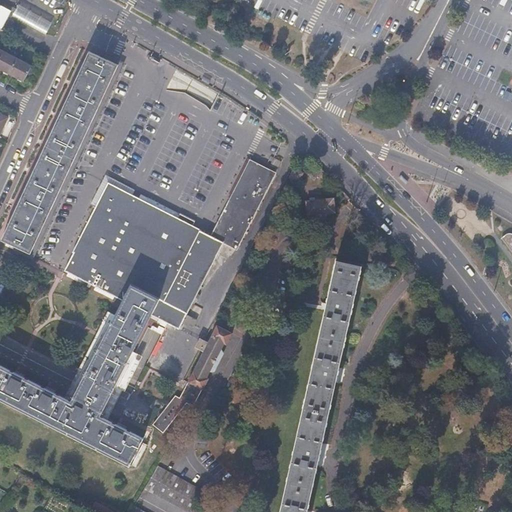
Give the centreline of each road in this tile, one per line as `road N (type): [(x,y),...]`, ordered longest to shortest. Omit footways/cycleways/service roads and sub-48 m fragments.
road 1 (primary): [(92,1),(273,108),(326,148),(383,214)]
road 2 (primary): [(511,330),(415,211),(331,128)]
road 3 (primary): [(331,128),(286,86),(139,0)]
road 4 (primary): [(383,214),(511,376)]
road 5 (residential): [(92,1),(0,183)]
road 6 (primary): [(511,206),(331,128)]
road 7 (primary): [(383,214),(437,256),(511,355)]
